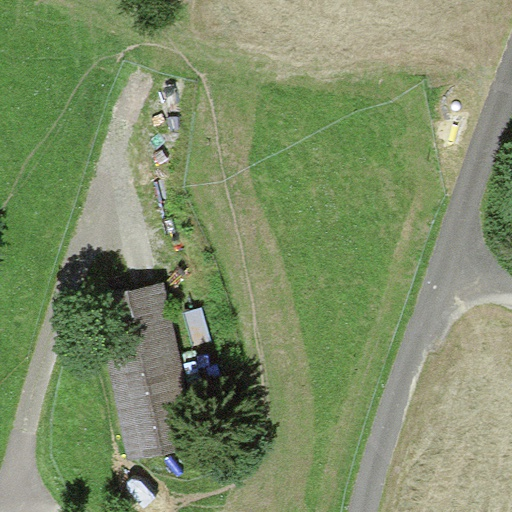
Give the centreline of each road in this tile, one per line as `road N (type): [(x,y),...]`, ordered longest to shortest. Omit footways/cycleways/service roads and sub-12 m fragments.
road 1 (track): [(358,511),(511,64)]
road 2 (track): [(11,490),(69,288),(143,86)]
